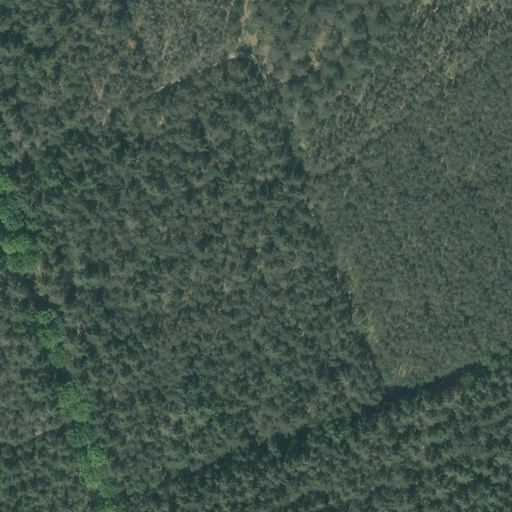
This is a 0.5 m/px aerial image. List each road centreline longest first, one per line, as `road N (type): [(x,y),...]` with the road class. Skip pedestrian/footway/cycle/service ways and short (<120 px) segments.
road 1 (track): [(511,24),(293,185),(418,511)]
road 2 (track): [(96,499),(511,343)]
road 3 (track): [(0,160),(241,52),(293,185)]
road 4 (unclassified): [(100,511),(19,282)]
